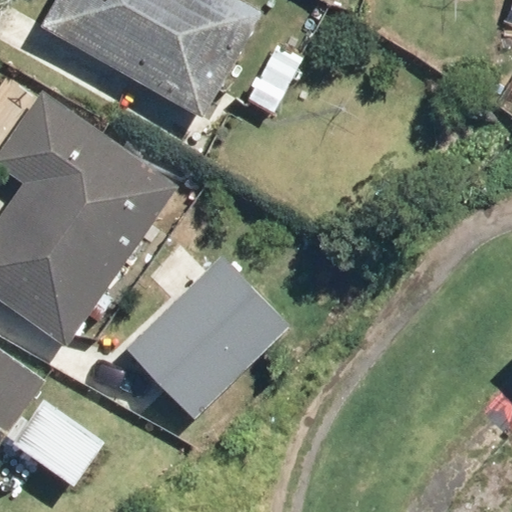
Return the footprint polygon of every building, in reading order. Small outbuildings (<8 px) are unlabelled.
[(238,0),(47,0),(30,30),(198,126),(262,14),(238,0)] [(0,96),(0,178),(12,187),(0,206),(0,307),(69,351),(169,192),(88,141),(89,140),(9,83),(0,96)] [(218,264),(124,354),(191,424),(285,335),(218,264)] [(0,359),(0,424),(31,383),(0,359)] [(34,409),(8,452),(74,492),(100,449),(34,409)]
